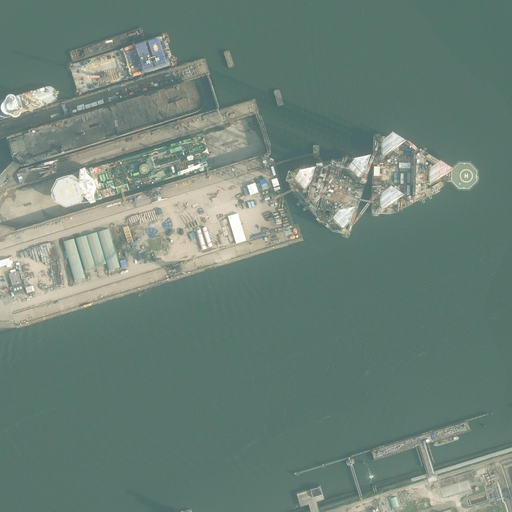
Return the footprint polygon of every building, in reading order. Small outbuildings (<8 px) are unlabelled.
[(218,112),(203,116),(204,120),(219,116),(218,112)] [(57,175),(39,188),(54,209),(69,206),(64,205),(63,201),(74,199),(74,201),(76,201),(75,194),(89,191),(91,194),(178,175),(175,175),(186,173),(184,170),(187,169),(186,172),(197,165),(197,164),(201,163),(202,165),(226,160),(227,145),(219,133),(177,141),(176,148),(179,148),(173,152),(173,151),(57,175)] [(8,209),(9,214),(19,216),(21,215),(23,217),(28,218),(32,217),(34,215),(36,214),(34,208),(32,206),(29,205),(27,203),(33,201),(34,202),(34,198),(39,197),(36,187),(31,188),(28,191),(24,192),(8,206),(8,209)] [(109,230),(98,233),(109,272),(120,268),(109,230)] [(97,234),(87,237),(96,268),(106,265),(97,234)] [(86,237),(76,240),(85,271),(95,268),(86,237)] [(74,239),(63,242),(74,281),(85,278),(74,239)] [(147,252),(138,255),(140,261),(149,258),(147,252)] [(9,258),(0,260),(0,266),(11,264),(9,258)] [(18,271),(9,274),(12,286),(21,283),(18,271)] [(24,292),(22,284),(12,287),(14,295),(24,292)] [(312,498),(322,495),(319,487),(310,490),(312,498)] [(392,509),(399,506),(396,497),(389,499),(392,509)]
